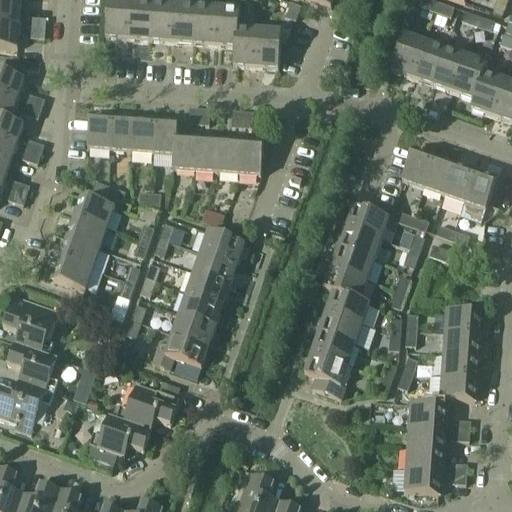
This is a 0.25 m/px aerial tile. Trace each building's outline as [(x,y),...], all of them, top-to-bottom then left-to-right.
[(0,0),(0,10),(20,12),(20,0),(0,0)] [(293,0),(330,13),(334,0),(293,0)] [(440,0),(463,8),(466,0),(440,0)] [(504,14),(508,0),(497,0),(494,11),(504,14)] [(435,17),(438,7),(423,2),(420,12),(435,17)] [(127,44),(129,6),(108,4),(105,43),(127,44)] [(148,46),(151,8),(129,6),(127,44),(148,46)] [(295,26),(301,11),(291,7),(286,22),(295,26)] [(450,22),(453,12),(438,7),(435,17),(450,22)] [(170,47),(173,9),(151,8),(148,46),(170,47)] [(191,49),(194,11),(173,9),(170,47),(191,49)] [(0,31),(18,33),(20,12),(0,10),(0,31)] [(213,51),(216,12),(194,11),(191,49),(213,51)] [(238,33),(239,14),(216,12),(213,51),(234,52),(235,52),(237,33),(238,33)] [(511,42),(511,15),(503,40),(511,42)] [(476,31),(479,21),(464,16),(461,26),(476,31)] [(491,36),(494,26),(479,21),(476,31),(491,36)] [(44,35),(45,24),(29,23),(28,34),(44,35)] [(0,53),(16,55),(18,33),(0,31),(0,53)] [(255,73),(258,35),(238,33),(237,33),(235,52),(234,52),(233,71),(255,73)] [(43,44),(44,35),(28,34),(27,43),(43,44)] [(278,74),(280,36),(258,35),(255,73),(278,74)] [(412,84),(425,47),(403,40),(390,76),(412,84)] [(511,42),(503,40),(500,49),(511,53),(511,42)] [(433,91),(445,55),(425,47),(412,84),(433,91)] [(453,98),(466,62),(445,55),(433,91),(453,98)] [(473,105),(483,78),(487,69),(466,62),(453,98),(473,105)] [(0,100),(16,106),(23,84),(0,76),(0,100)] [(503,85),(483,78),(473,105),(470,114),(490,121),(503,85)] [(511,128),(511,124),(511,88),(503,85),(490,121),(511,128)] [(41,115),(44,105),(29,99),(25,109),(41,115)] [(0,123),(9,126),(16,106),(0,100),(0,123)] [(37,124),(41,115),(25,109),(22,119),(37,124)] [(198,130),(199,114),(189,113),(188,129),(198,130)] [(208,130),(209,115),(209,114),(199,114),(198,130),(208,130)] [(241,133),(242,117),(232,116),(231,132),(241,133)] [(251,133),(252,118),(252,117),(242,117),(241,133),(251,133)] [(109,156),(111,121),(90,120),(87,155),(109,156)] [(131,158),(133,123),(111,121),(109,156),(131,158)] [(0,147),(15,152),(23,130),(9,126),(0,123),(0,147)] [(152,159),(154,124),(133,123),(131,158),(152,159)] [(173,160),(177,141),(178,126),(154,124),(152,159),(173,160)] [(193,176),(196,142),(177,141),(173,160),(172,175),(193,176)] [(215,178),(218,144),(196,142),(193,176),(215,178)] [(237,179),(240,145),(218,144),(215,178),(237,179)] [(40,161),(43,150),(28,145),(24,156),(40,161)] [(260,181),(263,147),(240,145),(237,179),(260,181)] [(0,169),(8,172),(15,152),(0,147),(0,169)] [(423,194),(434,162),(413,154),(401,187),(423,194)] [(36,170),(40,161),(24,156),(21,165),(36,170)] [(444,201),(455,169),(434,162),(423,194),(444,201)] [(464,209),(475,176),(455,169),(444,201),(464,209)] [(485,216),(496,183),(475,176),(464,209),(485,216)] [(26,201),(29,191),(14,186),(10,195),(26,201)] [(106,202),(109,192),(95,187),(91,197),(106,202)] [(121,207),(124,197),(109,192),(106,202),(121,207)] [(22,211),(26,201),(10,195),(7,206),(22,211)] [(149,215),(150,199),(139,198),(139,214),(149,215)] [(159,215),(160,199),(150,199),(149,215),(159,215)] [(107,234),(114,213),(81,202),(74,223),(107,234)] [(381,246),(388,225),(352,212),(345,233),(381,246)] [(410,232),(413,222),(398,217),(395,227),(410,232)] [(425,237),(428,228),(413,222),(410,232),(425,237)] [(100,254),(107,234),(74,223),(67,243),(100,254)] [(234,225),(231,236),(241,239),(244,228),(234,225)] [(168,248),(173,232),(163,229),(158,245),(168,248)] [(148,249),(153,235),(144,231),(139,245),(148,249)] [(451,246),(454,237),(439,231),(436,241),(451,246)] [(373,266),(381,246),(345,233),(337,254),(373,266)] [(465,251),(469,242),(454,237),(451,246),(465,251)] [(236,272),(244,250),(208,238),(200,259),(236,272)] [(419,259),(424,244),(414,241),(409,255),(419,259)] [(93,275),(100,254),(67,243),(60,264),(93,275)] [(143,264),(148,249),(139,245),(134,261),(143,264)] [(163,262),(168,248),(158,245),(153,259),(163,262)] [(449,269),(453,258),(432,251),(429,262),(449,269)] [(366,287),(373,266),(337,254),(330,274),(366,287)] [(413,274),(419,259),(409,255),(404,270),(413,274)] [(229,292),(236,272),(200,259),(193,280),(229,292)] [(85,297),(93,275),(60,264),(52,285),(85,297)] [(154,289),(160,273),(150,270),(144,285),(154,289)] [(134,289),(139,275),(129,272),(124,286),(134,289)] [(359,307),(359,306),(366,287),(330,274),(323,295),(332,298),(359,307)] [(222,313),(229,292),(193,280),(186,300),(222,313)] [(404,300),(410,285),(400,282),(394,297),(404,300)] [(149,303),(154,289),(144,285),(139,300),(149,303)] [(129,305),(134,289),(124,286),(119,302),(129,305)] [(399,315),(404,300),(394,297),(389,312),(399,315)] [(361,330),(369,309),(359,306),(359,307),(332,298),(325,318),(361,330)] [(46,346),(57,314),(14,300),(2,333),(18,338),(14,350),(49,362),(49,360),(53,349),(46,346)] [(215,333),(222,313),(186,300),(179,320),(215,333)] [(116,305),(110,321),(123,325),(129,309),(116,305)] [(140,330),(145,314),(135,311),(130,327),(140,330)] [(479,341),(481,319),(447,316),(445,339),(479,341)] [(173,318),(171,326),(176,328),(172,341),(208,353),(215,333),(179,320),(173,318)] [(354,351),(361,330),(325,318),(318,338),(354,351)] [(416,337),(417,321),(407,320),(406,336),(416,337)] [(400,341),(401,325),(390,324),(389,340),(400,341)] [(135,344),(140,330),(130,327),(125,341),(135,344)] [(415,352),(416,337),(406,336),(405,352),(415,352)] [(347,371),(354,351),(318,338),(311,359),(347,371)] [(477,363),(479,341),(445,339),(443,361),(477,363)] [(399,356),(400,341),(389,340),(388,356),(399,356)] [(159,350),(152,369),(169,375),(172,365),(200,375),(208,353),(172,341),(168,353),(159,350)] [(50,384),(57,363),(49,360),(49,362),(14,350),(7,370),(22,375),(18,387),(53,400),(57,387),(50,384)] [(340,392),(347,371),(311,359),(303,380),(315,384),(311,396),(340,406),(345,393),(340,392)] [(476,385),(477,363),(443,361),(442,382),(476,385)] [(412,381),(417,366),(408,363),(402,378),(412,381)] [(391,386),(396,372),(386,368),(381,383),(391,386)] [(406,396),(412,381),(402,378),(397,393),(406,396)] [(474,407),(476,385),(442,382),(440,404),(474,407)] [(386,402),(391,386),(381,383),(376,398),(386,402)] [(30,440),(42,408),(49,411),(53,400),(18,387),(14,397),(0,392),(0,424),(15,430),(13,434),(30,440)] [(116,423),(115,425),(150,437),(154,425),(170,430),(179,405),(177,404),(180,393),(163,387),(159,398),(128,387),(128,389),(135,391),(127,415),(120,412),(116,423)] [(67,403),(65,409),(68,416),(73,418),(77,406),(67,403)] [(88,404),(86,412),(96,415),(99,408),(88,404)] [(443,435),(445,413),(411,410),(409,432),(443,435)] [(143,457),(150,437),(115,425),(116,423),(108,420),(101,441),(93,439),(85,463),(113,472),(117,461),(124,463),(128,452),(143,457)] [(469,437),(470,427),(454,426),(453,436),(469,437)] [(442,457),(443,435),(409,432),(407,455),(442,457)] [(468,448),(469,437),(453,436),(452,446),(468,448)] [(440,478),(442,457),(407,455),(405,476),(440,478)] [(466,480),(466,471),(451,469),(450,479),(466,480)] [(18,511),(23,499),(12,495),(17,480),(0,473),(0,511),(18,511)] [(278,511),(280,508),(269,504),(274,488),(241,476),(240,477),(245,479),(236,504),(232,502),(228,511),(278,511)] [(438,501),(440,478),(405,476),(404,498),(438,501)] [(465,491),(466,480),(450,479),(449,490),(465,491)] [(54,511),(60,495),(39,487),(34,503),(23,499),(18,511),(54,511)] [(77,511),(81,502),(60,495),(54,511),(77,511)]
